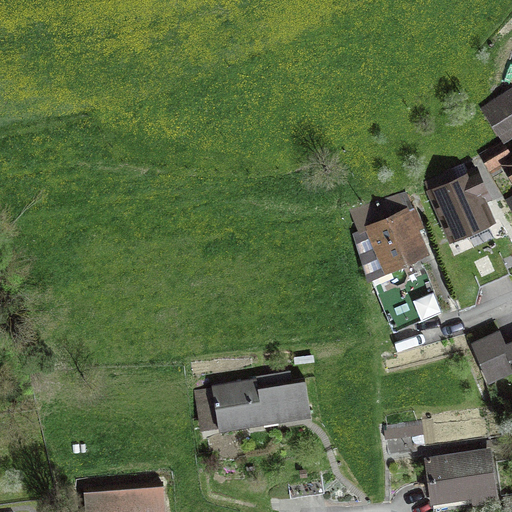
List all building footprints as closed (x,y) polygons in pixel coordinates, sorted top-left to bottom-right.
[(511,88),(508,82),(476,103),(499,139),(511,131),(511,88)] [(472,164),(431,182),(457,238),(498,219),(472,164)] [(408,202),(363,220),(383,271),(428,252),(408,202)] [(511,333),(483,347),(502,386),(511,380),(511,333)] [(314,367),(224,385),(234,435),(324,416),(314,367)] [(511,491),(503,448),(439,461),(448,506),(511,493),(511,491)] [(174,511),(170,480),(94,489),(97,511),(174,511)]
